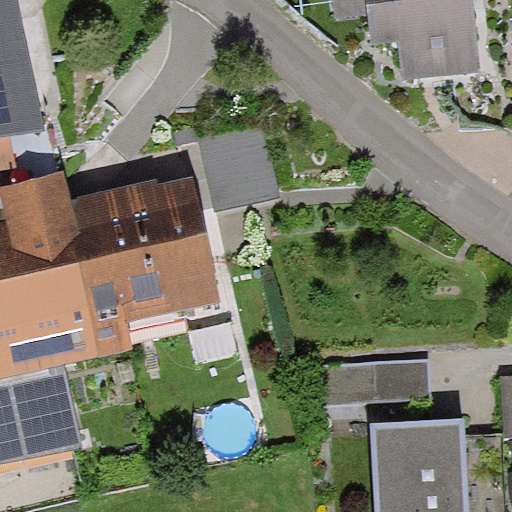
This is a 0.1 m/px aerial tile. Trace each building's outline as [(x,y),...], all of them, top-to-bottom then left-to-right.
[(16,0),(0,0),(0,171),(17,168),(11,142),(46,135),(16,0)] [(332,0),(335,21),(368,17),(372,50),(399,47),(402,84),(427,81),(482,76),(473,0),(332,0)] [(65,176),(0,190),(0,192),(6,220),(0,221),(0,382),(134,352),(129,328),(221,307),(192,181),(158,189),(156,182),(70,201),(68,191),(65,176)] [(430,362),(316,368),(318,406),(432,400),(430,362)] [(511,377),(502,377),(503,435),(504,439),(511,439),(511,377)] [(466,423),(371,428),(375,511),(507,511),(504,439),(503,435),(466,437),(466,423)]
